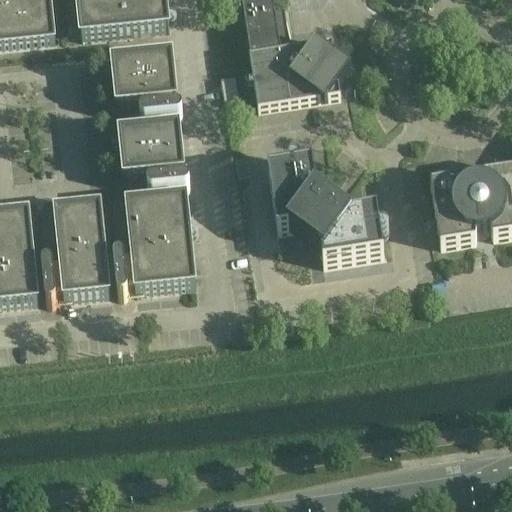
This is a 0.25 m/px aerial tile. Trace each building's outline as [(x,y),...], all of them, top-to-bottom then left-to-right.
[(68,0),(73,46),(170,36),(165,0),(0,0),(0,53),(48,49),(42,0),(68,0)] [(239,0),(243,21),(274,16),(271,0),(239,0)] [(243,21),(258,117),(341,104),(339,91),(351,75),(334,62),(332,50),(290,57),(284,15),(274,16),(243,21)] [(144,129),(146,129),(179,126),(180,126),(181,125),(182,124),(183,123),(183,121),(183,119),(182,118),(181,117),(180,116),(178,115),(172,62),(112,68),(117,114),(146,111),(147,118),(144,119),(143,119),(141,120),(141,121),(140,122),(140,123),(140,124),(140,125),(140,126),(141,128),(142,129),(144,129)] [(239,104),(235,83),(221,85),(224,106),(239,104)] [(152,201),(153,201),(186,198),(187,197),(188,196),(189,195),(190,194),(190,193),(190,192),(190,190),(189,189),(188,188),(187,187),(186,187),(185,187),(180,133),(119,139),(124,186),(154,183),(155,190),(152,190),(151,190),(150,191),(149,192),(148,193),(147,194),(147,195),(147,197),(148,198),(149,199),(150,200),(151,201),(152,201)] [(238,183),(250,182),(247,161),(235,163),(238,183)] [(384,263),(381,243),(377,219),(350,223),(317,200),(313,172),(268,179),(278,240),(295,237),(321,255),(323,273),(384,263)] [(511,242),(511,178),(483,183),(483,188),(468,191),(466,185),(431,191),(441,254),(476,249),(477,243),(480,243),(483,243),(485,243),(488,242),(491,241),(493,246),(511,242)] [(114,268),(114,269),(118,302),(118,303),(119,304),(120,305),(121,306),(122,306),(124,306),(125,306),(126,305),(127,304),(128,303),(128,302),(129,301),(196,294),(187,205),(127,211),(133,270),(125,270),(125,268),(125,267),(125,266),(124,265),(123,264),(122,264),(121,263),(120,263),(119,263),(118,263),(116,264),(116,265),(115,266),(114,267),(114,268)] [(43,275),(43,276),(46,309),(46,311),(48,312),(49,313),(51,313),(52,313),(54,313),(55,312),(56,311),(57,310),(57,308),(110,303),(101,214),(55,218),(61,277),(54,278),(54,275),(53,274),(53,273),(52,272),(51,271),(49,271),(48,270),(47,271),(46,271),(44,272),(44,273),(43,274),(43,275)] [(0,314),(39,310),(30,221),(0,224),(0,314)] [(257,328),(242,329),(244,349),(259,347),(257,328)]
